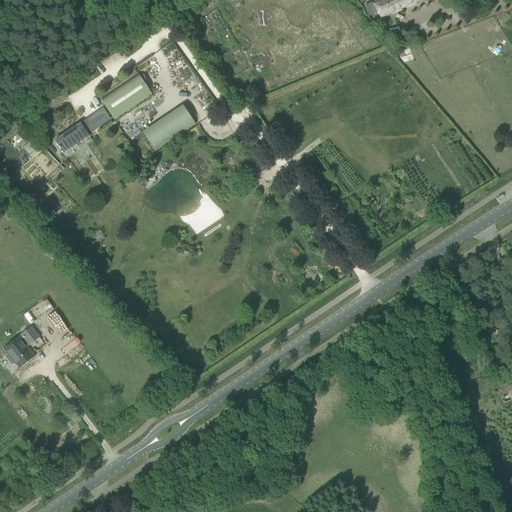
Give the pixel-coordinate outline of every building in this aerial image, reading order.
[(372,2),(364,6),(369,16),(376,13),(376,11),(377,10),(380,18),(402,8),(420,0),(372,0),(373,2),(374,4),(373,4),(372,2)] [(100,100),(113,119),(151,94),(137,74),(100,100)] [(184,106),(142,129),(153,149),(195,125),(184,106)] [(87,117),(95,130),(111,120),(103,108),(87,117)] [(63,154),(89,136),(80,123),(54,140),(63,154)] [(35,138),(12,157),(37,185),(59,165),(35,138)] [(33,320),(41,316),(37,307),(29,311),(33,320)] [(20,335),(22,338),(28,346),(39,338),(31,327),(20,335)] [(3,348),(19,369),(34,357),(28,349),(18,337),(3,348)] [(500,395),(503,404),(511,400),(511,380),(499,386),(502,394),(500,395)]
